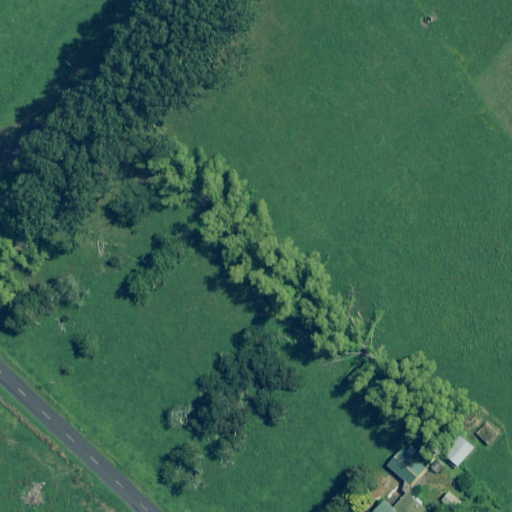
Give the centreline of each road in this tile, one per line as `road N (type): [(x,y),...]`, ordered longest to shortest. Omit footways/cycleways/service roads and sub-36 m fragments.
road 1 (unclassified): [(0,155),(82,97),(166,0)]
road 2 (unclassified): [(0,373),(147,511)]
